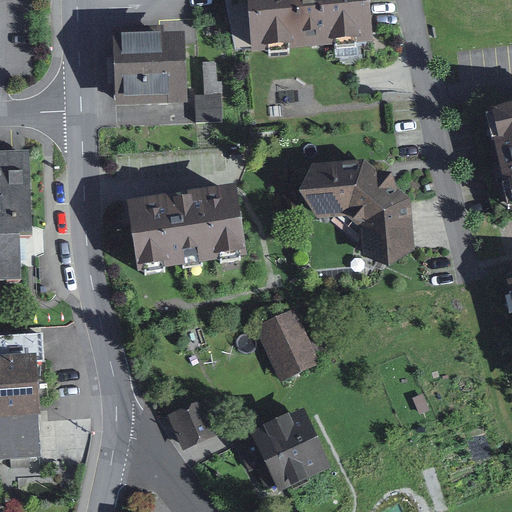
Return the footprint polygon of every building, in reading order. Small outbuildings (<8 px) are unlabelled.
[(251,0),(255,49),(367,41),(364,0),(251,0)] [(117,45),(118,98),(176,97),(175,44),(117,45)] [(192,123),(218,122),(217,96),(192,97),(192,123)] [(511,104),(492,109),(511,196),(511,104)] [(16,240),(29,240),(26,161),(0,161),(0,283),(17,283),(16,240)] [(295,167),(298,216),(334,215),(358,234),(359,262),(405,260),(403,205),(353,164),(295,167)] [(131,212),(140,271),(241,256),(232,197),(131,212)] [(282,377),(311,364),(289,316),(261,329),(282,377)] [(33,332),(0,333),(0,455),(37,455),(33,332)] [(184,450),(213,439),(201,408),(172,419),(184,450)] [(317,463),(298,418),(256,436),(274,480),(317,463)]
